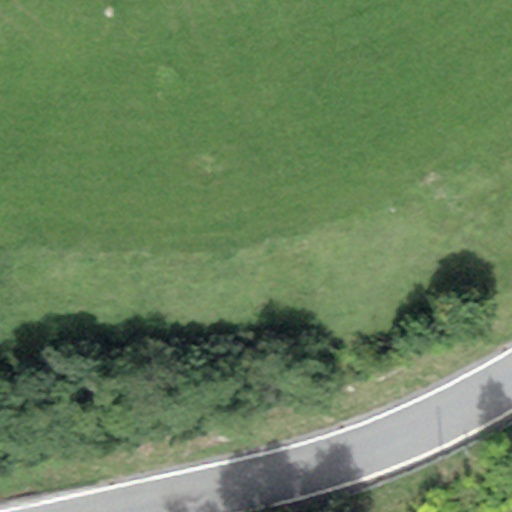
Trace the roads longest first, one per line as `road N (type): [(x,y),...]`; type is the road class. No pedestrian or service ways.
road 1 (primary): [(191,0),(195,117),(182,230),(156,339),(93,511)]
road 2 (unclassified): [(118,511),(337,461),(511,382)]
